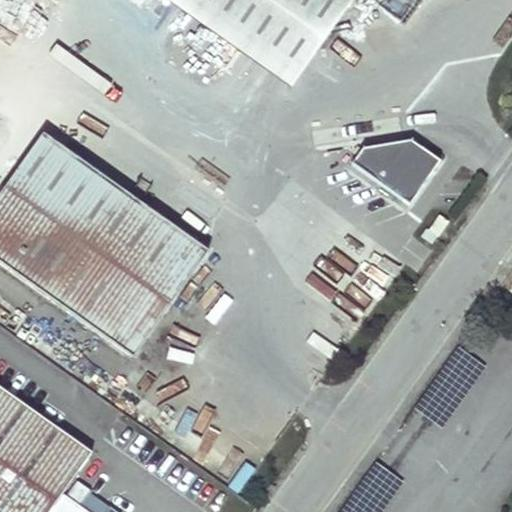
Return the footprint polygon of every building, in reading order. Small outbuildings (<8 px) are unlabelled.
[(171,0),(292,84),(351,0),(171,0)] [(413,0),(383,0),(380,7),(404,19),(413,0)] [(40,136),(0,193),(0,265),(133,359),(207,253),(40,136)] [(363,147),(352,163),(408,203),(438,161),(409,140),(363,147)] [(311,233),(294,258),(316,275),(310,283),(340,304),(363,272),(311,233)] [(85,511),(62,495),(74,480),(91,455),(0,390),(0,511),(85,511)] [(62,495),(85,511),(104,511),(109,505),(74,480),(62,495)]
